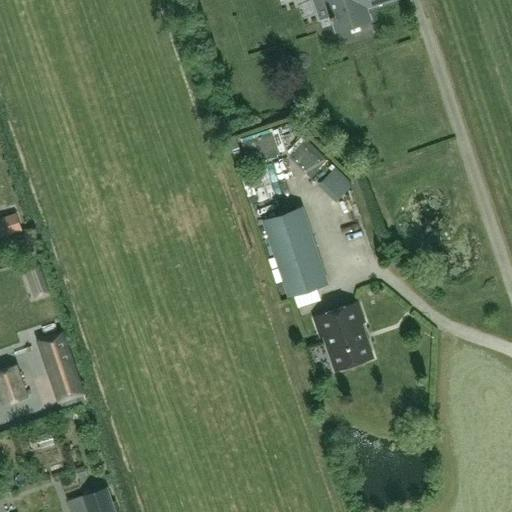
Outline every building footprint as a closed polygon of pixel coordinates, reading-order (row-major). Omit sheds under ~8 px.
[(325,0),(336,33),(371,21),(367,9),(394,0),(325,0)] [(327,283),(302,207),(264,220),(290,296),(327,283)] [(364,322),(358,303),(315,317),(322,337),(325,335),(336,370),(372,358),(361,323),(364,322)] [(40,341),(50,371),(72,363),(62,333),(40,341)] [(0,371),(0,391),(4,404),(27,396),(16,366),(0,371)] [(84,465),(75,469),(79,478),(87,475),(84,465)] [(116,511),(107,487),(82,495),(88,511),(116,511)]
